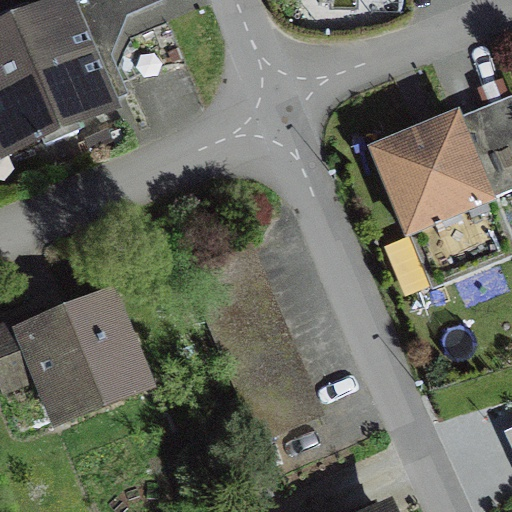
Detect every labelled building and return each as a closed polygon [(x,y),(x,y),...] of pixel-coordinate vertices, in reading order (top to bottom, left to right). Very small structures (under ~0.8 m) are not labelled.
[(155,0),(84,0),(95,25),(156,0),(155,0)] [(0,90),(83,57),(63,8),(0,33),(0,90)] [(83,57),(0,90),(0,144),(4,154),(106,111),(83,57)] [(511,116),(506,102),(381,154),(435,283),(511,251),(490,198),(511,189),(511,116)] [(247,258),(192,281),(213,331),(269,307),(247,258)] [(105,294),(0,334),(0,372),(3,380),(36,367),(55,415),(139,383),(105,294)] [(269,307),(213,331),(224,358),(280,334),(269,307)] [(280,334),(224,358),(236,386),(292,362),(280,334)] [(292,362),(236,386),(258,438),(314,414),(292,362)]
